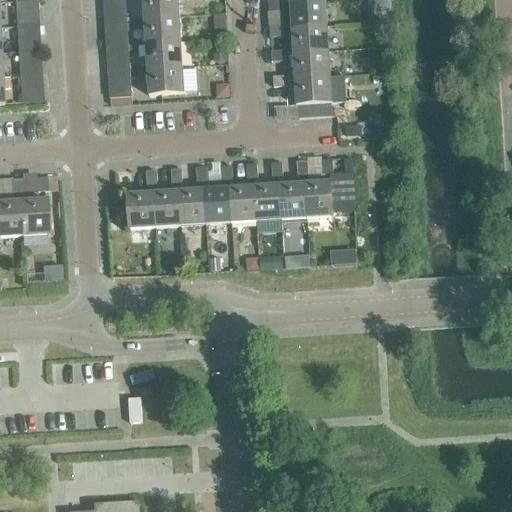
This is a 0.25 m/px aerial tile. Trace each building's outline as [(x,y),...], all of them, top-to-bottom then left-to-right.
[(142,0),(144,21),(179,19),(178,0),(142,0)] [(14,2),(15,11),(37,10),(36,1),(14,2)] [(268,3),(268,13),(282,13),(282,2),(268,3)] [(290,6),(292,31),(327,29),(325,3),(290,6)] [(104,15),(104,24),(126,23),(126,14),(104,15)] [(225,16),(214,17),(214,25),(226,25),(225,16)] [(387,16),(368,16),(368,25),(387,25),(387,16)] [(144,21),(146,46),(181,44),(179,19),(144,21)] [(16,28),(16,36),(38,35),(38,26),(16,28)] [(269,28),(270,39),(284,38),(283,27),(269,28)] [(292,31),(293,56),(328,54),(327,29),(292,31)] [(105,41),(105,43),(106,49),(128,48),(127,39),(105,41)] [(146,46),(147,71),(182,69),(181,44),(146,46)] [(17,53),(18,61),(40,60),(39,51),(17,53)] [(271,53),(271,64),(286,63),(285,52),(271,53)] [(293,56),(295,81),(330,79),(328,54),(293,56)] [(107,66),(107,74),(129,73),(129,64),(107,66)] [(182,69),(147,71),(149,96),(148,96),(148,97),(184,95),(184,94),(182,69)] [(19,78),(19,87),(41,85),(41,76),(19,78)] [(272,78),(273,89),(287,88),(286,78),(272,78)] [(330,79),(295,81),(296,106),(296,107),(298,107),(299,120),(331,118),(330,105),(332,105),(332,104),(331,104),(330,79)] [(221,87),(216,92),(216,100),(229,99),(229,87),(221,87)] [(108,91),(109,100),(110,100),(131,98),(130,90),(108,91)] [(131,98),(110,100),(110,108),(131,106),(131,98)] [(393,118),(383,119),(384,136),(394,136),(393,118)] [(361,127),(345,128),(345,139),(362,138),(361,127)] [(321,162),(322,177),(333,176),(332,162),(321,162)] [(296,164),(297,178),(308,177),(307,163),(296,164)] [(282,165),(279,165),(271,166),(272,180),(283,179),(282,165)] [(246,167),(247,181),(257,181),(256,166),(246,167)] [(221,169),(222,183),(232,182),(231,168),(221,169)] [(196,170),(197,184),(207,184),(206,169),(196,170)] [(171,172),(171,186),(182,185),(181,171),(171,172)] [(145,173),(146,187),(157,187),(156,173),(145,173)] [(56,179),(46,180),(47,194),(57,193),(56,184),(56,179)] [(36,180),(37,194),(47,194),(46,180),(36,180)] [(11,182),(11,196),(22,195),(21,181),(11,182)] [(329,184),(304,186),(306,221),(331,219),(331,220),(333,220),(330,183),(329,184)] [(304,186),(279,187),(281,222),(306,221),(304,186)] [(279,187),(254,189),(256,224),(281,222),(279,187)] [(254,189),(229,190),(231,225),(256,224),(254,189)] [(229,190),(204,192),(206,227),(231,225),(229,190)] [(204,192),(178,193),(181,229),(206,227),(204,192)] [(178,193),(153,195),(155,230),(181,229),(178,193)] [(155,230),(153,195),(128,196),(127,196),(129,232),(131,232),(155,230)] [(44,202),(19,204),(21,239),(46,237),(47,237),(45,202),(44,202)] [(19,204),(0,204),(0,239),(21,239),(19,204)] [(220,260),(209,261),(210,274),(220,274),(220,260)]
